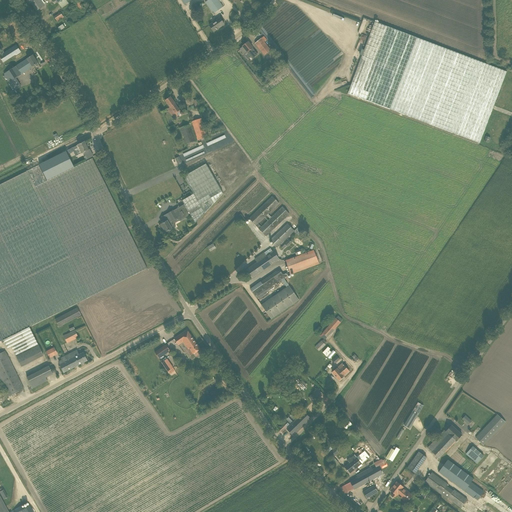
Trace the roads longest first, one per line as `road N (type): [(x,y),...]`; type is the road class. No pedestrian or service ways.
road 1 (unclassified): [(367,511),(511,309)]
road 2 (unclassified): [(94,135),(275,0)]
road 3 (unclassified): [(0,416),(190,313)]
road 4 (tertiary): [(190,313),(94,135)]
road 5 (tertiary): [(282,447),(190,313)]
road 6 (tertiary): [(94,135),(12,0)]
road 7 (unclassified): [(282,447),(350,374),(330,340)]
